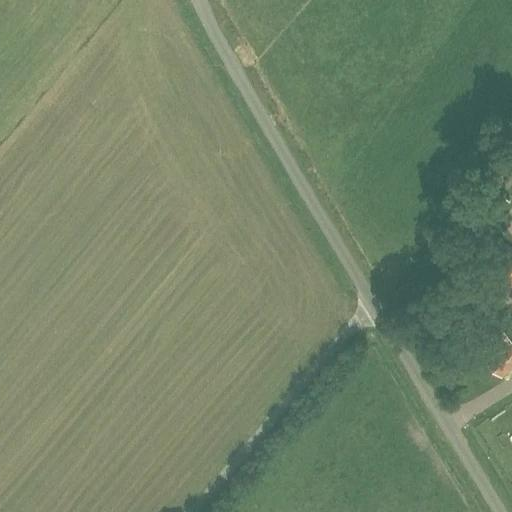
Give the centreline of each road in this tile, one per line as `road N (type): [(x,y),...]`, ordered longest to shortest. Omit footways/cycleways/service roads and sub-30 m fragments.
road 1 (unclassified): [(496,511),(197,0)]
road 2 (track): [(213,511),(373,313)]
